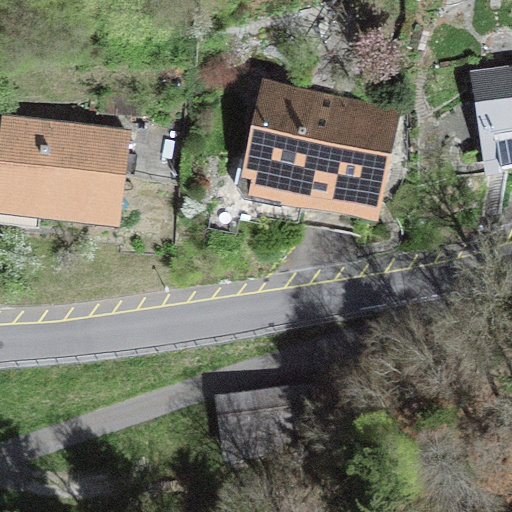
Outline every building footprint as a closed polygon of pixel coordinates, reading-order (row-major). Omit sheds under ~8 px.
[(511,73),(478,79),(481,95),(477,96),(487,161),(491,161),(492,173),(511,169),(511,73)] [(104,90),(101,112),(141,117),(144,95),(104,90)] [(386,116),(276,92),(275,94),(263,102),(260,116),(268,129),(261,162),(245,159),(238,191),(244,201),(279,208),(282,196),(283,197),(285,186),(367,204),(386,116)] [(128,137),(4,122),(0,154),(0,214),(117,228),(128,137)] [(309,391),(220,403),(228,458),(317,446),(309,391)]
